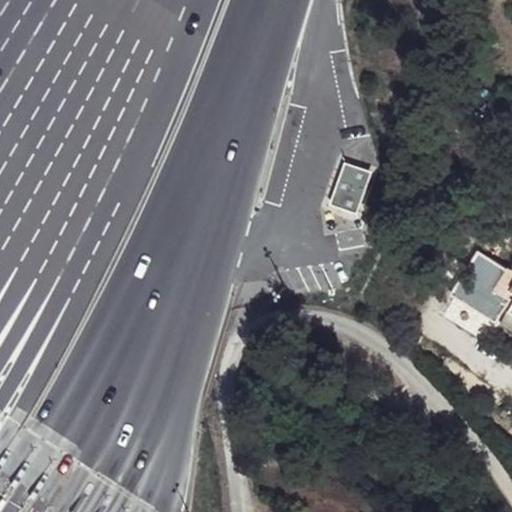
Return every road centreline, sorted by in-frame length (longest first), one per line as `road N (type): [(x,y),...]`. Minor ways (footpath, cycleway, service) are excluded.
road 1 (motorway): [(72,511),(97,473),(274,0)]
road 2 (residential): [(0,267),(261,369),(373,397),(424,394)]
road 3 (residential): [(424,394),(375,346),(273,317),(225,365),(240,511)]
road 4 (motorway): [(79,0),(0,129)]
road 5 (residential): [(424,394),(511,487)]
